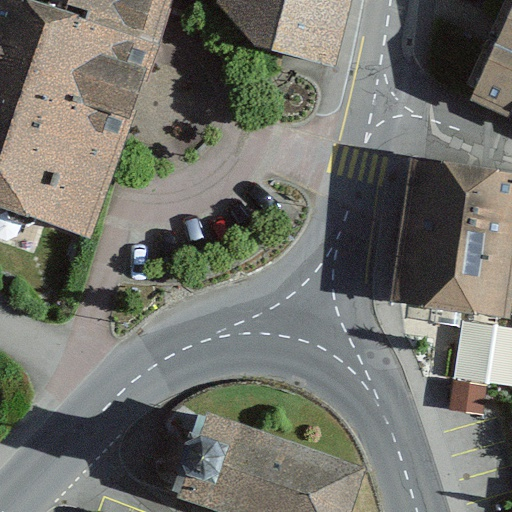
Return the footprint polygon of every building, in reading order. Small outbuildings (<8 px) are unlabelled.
[(0,0),(0,210),(79,237),(157,0),(0,0)] [(340,0),(210,0),(209,6),(246,45),(326,66),(340,0)] [(511,0),(464,101),(511,123),(511,0)] [(511,223),(511,174),(402,161),(384,302),(500,316),(511,223)] [(511,321),(465,314),(456,373),(511,382),(511,321)] [(165,498),(203,511),(343,511),(357,472),(194,415),(165,498)]
